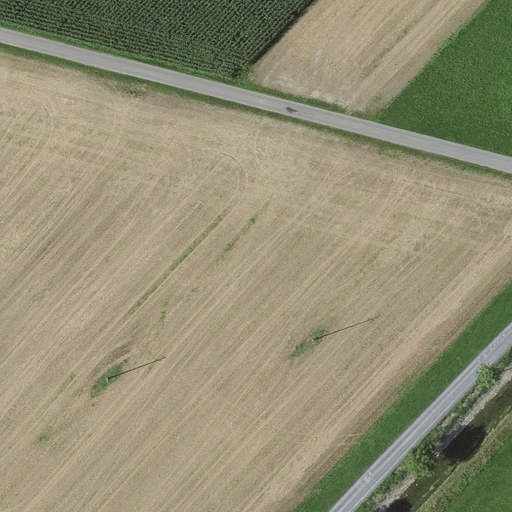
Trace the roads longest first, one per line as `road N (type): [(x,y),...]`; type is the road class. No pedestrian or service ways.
road 1 (track): [(0,40),(511,174)]
road 2 (unclassified): [(355,511),(511,341)]
